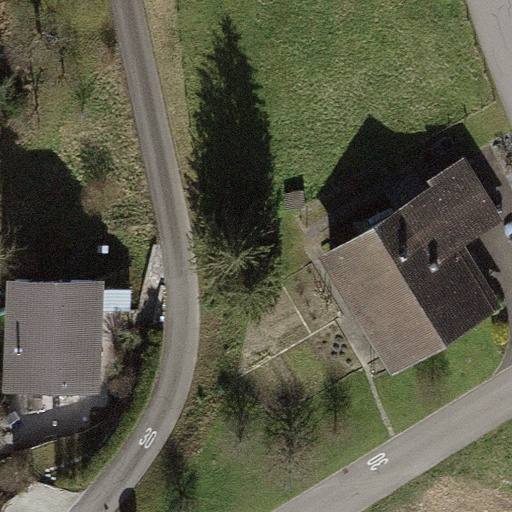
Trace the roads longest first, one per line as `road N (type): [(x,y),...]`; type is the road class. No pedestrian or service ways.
road 1 (residential): [(100,511),(173,393),(186,294),(129,0)]
road 2 (residential): [(511,398),(327,511)]
